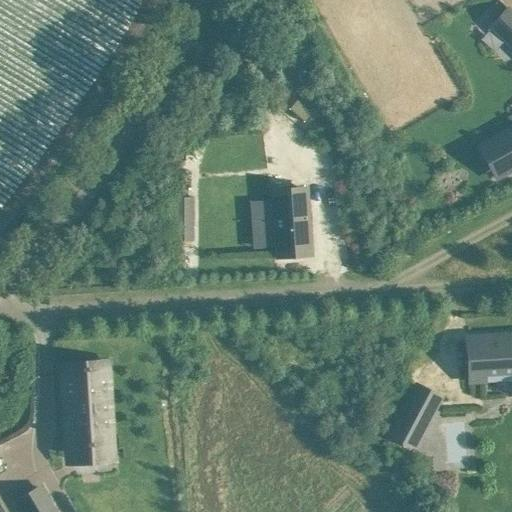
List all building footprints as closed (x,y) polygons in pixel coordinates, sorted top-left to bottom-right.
[(511,20),(497,6),(479,25),(511,57),(511,20)] [(296,99),(288,108),(303,122),(312,112),(296,99)] [(502,174),(511,168),(511,128),(485,144),(502,174)] [(277,256),(309,254),(305,190),(273,192),(277,256)] [(175,199),(175,227),(191,227),(192,199),(175,199)] [(511,340),(478,343),(480,375),(511,372),(511,340)] [(104,365),(64,367),(67,405),(69,404),(72,447),(107,445),(104,402),(107,402),(104,365)] [(418,383),(417,383),(388,437),(389,437),(390,435),(393,436),(392,436),(414,448),(440,397),(417,385),(418,383)] [(16,502),(22,511),(54,511),(40,488),(16,502)]
